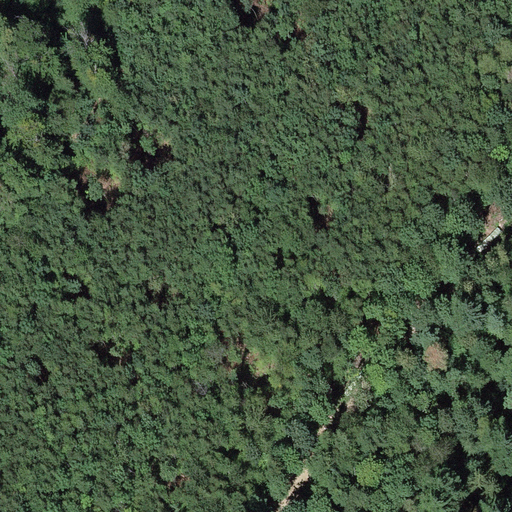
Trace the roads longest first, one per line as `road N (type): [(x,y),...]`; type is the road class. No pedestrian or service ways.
road 1 (track): [(286,511),(387,358),(511,227)]
road 2 (track): [(171,0),(0,244)]
